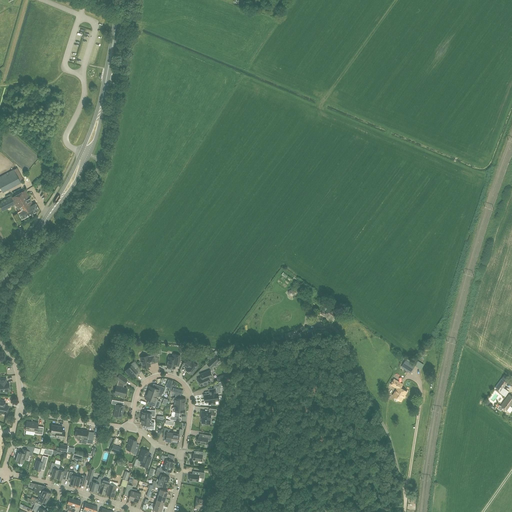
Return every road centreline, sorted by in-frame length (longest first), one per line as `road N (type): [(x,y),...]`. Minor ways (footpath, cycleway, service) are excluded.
road 1 (unclassified): [(0,325),(15,282),(80,204),(101,160)]
road 2 (track): [(317,324),(342,338),(406,488)]
road 3 (unclassified): [(101,160),(133,0)]
road 4 (residential): [(182,453),(191,401),(173,375),(140,384),(129,426)]
road 5 (primary): [(105,85),(47,216)]
